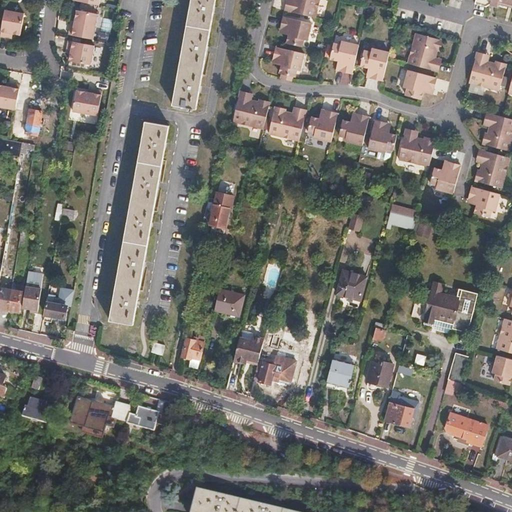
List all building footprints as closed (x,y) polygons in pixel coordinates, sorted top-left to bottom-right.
[(215,0),(192,0),(173,105),(188,108),(188,110),(193,111),(193,109),(196,109),(215,0)] [(286,3),(284,12),(313,19),(317,0),(294,0),(293,4),(286,3)] [(511,0),(451,0),(452,1),(462,4),(462,0),(479,0),(477,8),(487,11),(491,9),(500,11),(502,5),(511,7),(511,0)] [(5,10),(0,35),(0,36),(7,37),(8,33),(20,35),(24,14),(5,10)] [(68,35),(94,40),(98,15),(77,11),(74,28),(70,27),(68,35)] [(111,32),(112,19),(103,18),(102,31),(111,32)] [(285,44),(300,47),(301,42),(306,43),(310,24),(282,18),(280,31),(286,33),(286,35),(287,35),(285,44)] [(407,65),(438,73),(440,66),(433,64),(436,53),(439,54),(442,43),(415,35),(407,65)] [(69,61),(91,66),(95,47),(68,41),(67,49),(71,50),(69,61)] [(340,72),(353,75),(359,46),(342,42),(341,45),(335,43),(331,60),(338,61),(338,63),(342,64),(340,72)] [(280,74),(288,75),(293,77),(294,70),(299,71),(303,54),(276,47),(273,61),(279,62),(278,67),(280,68),(278,73),(280,74)] [(388,60),(390,53),(372,49),(371,52),(364,50),(360,66),(368,68),(368,71),(371,72),(370,79),(383,82),(388,60)] [(477,53),(469,83),(499,92),(506,65),(496,62),(495,65),(484,62),(486,55),(477,53)] [(437,80),(407,72),(403,89),(406,90),(404,98),(419,102),(421,94),(424,94),(425,90),(433,92),(437,80)] [(19,85),(11,84),(11,87),(0,85),(0,106),(14,110),(19,85)] [(264,131),(271,103),(260,101),(260,103),(249,101),(250,94),(242,92),(233,123),(264,131)] [(72,118),(97,123),(102,98),(94,96),(93,100),(76,97),(72,118)] [(300,141),(307,110),(299,108),(297,116),(286,113),(287,110),(276,107),(269,134),(300,141)] [(26,133),(38,135),(42,112),(30,110),(26,133)] [(332,141),(339,113),(326,110),(324,117),(322,117),(322,120),(313,118),(309,133),(316,135),(315,138),(332,141)] [(511,139),(511,120),(486,113),(484,122),(490,123),(487,135),(483,134),(481,144),(509,152),(511,139)] [(363,147),(370,117),(357,115),(355,122),(352,122),(352,124),(345,123),(341,137),(347,139),(346,143),(363,147)] [(394,151),(397,135),(389,134),(390,131),(386,130),(387,123),(375,120),(368,149),(385,153),(386,149),(394,151)] [(169,126),(146,122),(111,321),(133,325),(169,126)] [(428,167),(435,140),(423,138),(422,140),(411,138),(412,130),(405,128),(397,159),(428,167)] [(0,138),(0,153),(20,157),(22,148),(23,143),(0,138)] [(510,159),(480,151),(478,159),(485,161),(482,172),(479,171),(476,183),(502,189),(510,159)] [(454,194),(461,165),(447,161),(446,169),(441,168),(441,170),(435,168),(431,184),(437,186),(436,189),(454,194)] [(500,196),(471,188),(468,201),(475,203),(475,207),(477,208),(475,215),(490,219),(492,212),(496,213),(500,196)] [(208,199),(203,223),(226,228),(233,197),(217,194),(216,200),(208,199)] [(64,209),(65,204),(59,203),(56,219),(62,220),(62,217),(64,209)] [(75,211),(64,209),(62,217),(74,220),(75,211)] [(392,224),(413,230),(416,219),(414,218),(391,212),(386,229),(391,229),(392,224)] [(352,217),(348,232),(359,235),(362,220),(352,217)] [(418,234),(430,237),(433,224),(421,221),(418,234)] [(30,232),(21,230),(20,242),(29,244),(30,232)] [(225,267),(226,262),(205,258),(204,262),(225,267)] [(367,278),(344,271),(338,294),(361,301),(367,278)] [(27,286),(42,289),(44,280),(29,277),(27,286)] [(31,311),(45,314),(48,293),(42,291),(42,289),(27,286),(23,307),(32,309),(31,311)] [(0,294),(0,308),(9,310),(12,291),(1,289),(0,294)] [(57,299),(56,304),(67,306),(71,307),(74,291),(61,289),(59,300),(57,299)] [(461,296),(433,289),(424,322),(433,324),(436,312),(455,318),(461,296)] [(220,290),(215,310),(240,317),(245,296),(220,290)] [(12,291),(9,310),(20,312),(22,293),(12,291)] [(462,292),(461,296),(455,318),(453,326),(469,331),(478,296),(462,292)] [(46,315),(65,318),(67,306),(56,304),(48,303),(46,315)] [(436,312),(433,324),(435,324),(435,327),(451,332),(453,326),(455,318),(436,312)] [(511,321),(504,320),(497,350),(511,354),(511,321)] [(411,322),(408,333),(413,335),(416,324),(411,322)] [(385,331),(376,328),(373,338),(382,341),(385,331)] [(188,338),(184,357),(191,359),(192,357),(201,359),(206,337),(200,335),(199,341),(188,338)] [(240,337),(234,361),(246,364),(247,359),(248,355),(260,358),(264,343),(240,337)] [(163,355),(165,346),(155,343),(152,352),(163,355)] [(418,353),(416,363),(426,365),(428,355),(418,353)] [(456,355),(449,380),(461,384),(469,358),(456,355)] [(511,359),(497,356),(492,373),(495,374),(494,380),(509,385),(511,377),(511,359)] [(333,359),(326,386),(348,392),(356,365),(333,359)] [(373,362),(368,381),(388,386),(394,364),(382,361),(381,364),(373,362)] [(259,362),(254,379),(271,384),(273,377),(290,381),(293,370),(259,362)] [(413,376),(415,368),(402,365),(400,372),(413,376)] [(151,372),(149,377),(162,381),(164,376),(151,372)] [(32,390),(39,392),(42,379),(35,377),(32,390)] [(487,404),(507,411),(510,402),(490,394),(487,404)] [(397,401),(390,399),(385,420),(410,427),(411,422),(414,423),(419,401),(399,396),(397,401)] [(26,406),(24,418),(47,424),(51,407),(46,405),(47,402),(31,397),(28,407),(26,406)] [(72,421),(105,430),(111,407),(78,398),(72,421)] [(112,418),(129,422),(133,407),(116,402),(112,418)] [(134,426),(155,431),(159,412),(139,407),(134,426)] [(159,424),(165,426),(168,415),(162,413),(159,424)] [(495,427),(451,413),(445,432),(470,440),(470,442),(482,446),(483,444),(490,445),(495,427)] [(511,440),(505,438),(499,456),(511,460),(511,440)] [(287,511),(198,490),(192,511),(287,511)]
